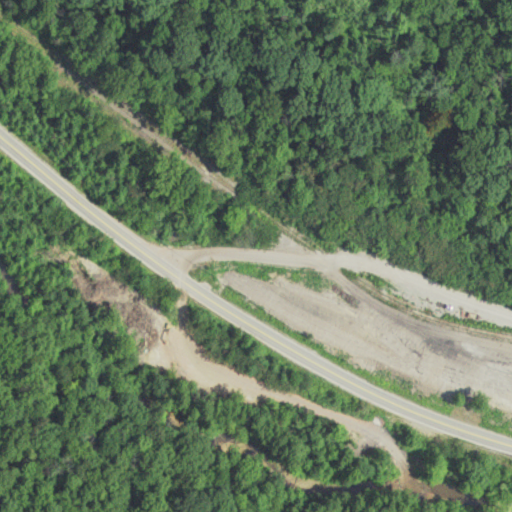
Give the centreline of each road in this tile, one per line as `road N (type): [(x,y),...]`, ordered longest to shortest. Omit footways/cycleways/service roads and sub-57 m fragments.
road 1 (secondary): [(511,445),(338,372),(173,279),(0,137)]
road 2 (residential): [(153,262),(223,253),(336,263),(381,271),(511,319)]
